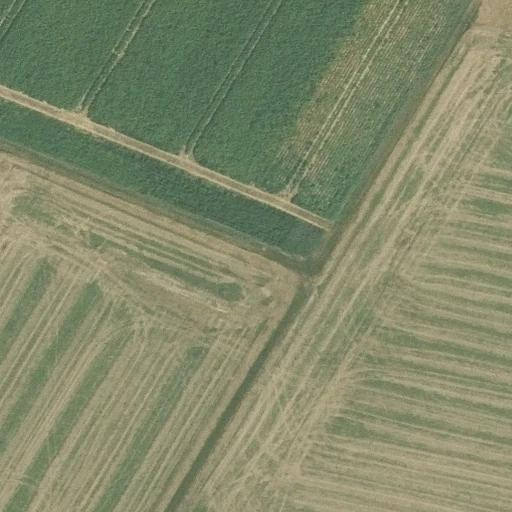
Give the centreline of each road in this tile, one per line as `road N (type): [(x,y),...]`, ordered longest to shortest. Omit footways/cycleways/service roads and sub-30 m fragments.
road 1 (track): [(0,143),(316,265)]
road 2 (track): [(316,265),(475,0)]
road 3 (track): [(168,511),(316,265)]
